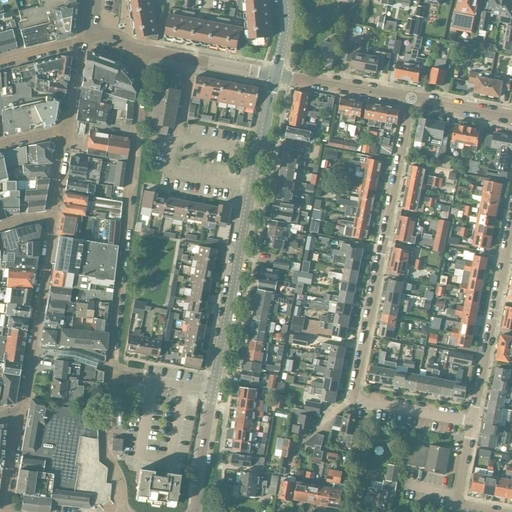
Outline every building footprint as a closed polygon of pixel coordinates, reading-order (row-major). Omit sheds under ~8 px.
[(55,41),(73,37),(75,35),(76,16),(78,4),(77,4),(76,0),(37,0),(39,6),(23,10),(24,14),(26,19),(26,21),(18,23),(20,30),(24,47),(24,48),(26,48),(27,48),(31,47),(32,47),(32,46),(37,45),(38,45),(43,44),(44,44),(44,43),(49,42),(50,42),(55,41)] [(157,41),(159,35),(158,31),(155,32),(150,4),(153,3),(153,6),(160,5),(158,0),(128,0),(136,39),(147,37),(147,39),(157,41)] [(459,0),(458,10),(458,11),(454,11),(451,29),(472,33),(478,3),(476,3),(476,0),(459,0)] [(493,13),(500,15),(503,0),(490,0),(488,11),(483,10),(479,30),(487,31),(490,16),(492,17),(493,13)] [(511,0),(503,0),(500,15),(499,21),(509,23),(511,17),(511,13),(511,0)] [(248,7),(249,21),(269,20),(268,2),(239,4),(239,10),(246,10),(246,7),(248,7)] [(416,16),(422,17),(424,7),(418,6),(416,16)] [(166,38),(183,41),(189,12),(182,11),(181,17),(184,18),(184,20),(170,17),(166,38)] [(183,41),(201,45),(205,24),(191,21),(192,19),(194,20),(195,13),(189,12),(183,41)] [(205,24),(201,45),(219,48),(224,19),(218,18),(217,24),(219,25),(219,27),(205,24)] [(224,19),(219,48),(237,52),(241,31),(226,28),(227,26),(230,27),(231,20),(224,19)] [(414,26),(415,20),(408,19),(408,21),(403,20),(401,33),(406,33),(406,34),(413,35),(414,26)] [(269,20),(249,21),(250,36),(247,36),(248,40),(271,38),(269,20)] [(12,32),(12,29),(3,32),(9,51),(17,49),(17,48),(15,43),(14,37),(12,32)] [(3,32),(0,32),(0,52),(0,54),(9,51),(3,32)] [(399,55),(401,42),(396,41),(393,54),(399,55)] [(338,46),(323,42),(320,56),(336,59),(338,46)] [(456,45),(450,44),(448,58),(453,59),(456,45)] [(357,71),(363,72),(367,54),(360,53),(361,47),(350,45),(347,60),(353,62),(351,68),(357,69),(357,71)] [(367,54),(363,72),(370,74),(371,72),(376,73),(377,68),(383,70),(382,74),(387,74),(392,53),(375,50),(374,56),(367,54)] [(411,55),(406,79),(412,80),(412,81),(417,82),(417,81),(418,81),(420,72),(424,72),(427,60),(417,58),(418,51),(412,50),(411,55)] [(123,88),(134,91),(135,82),(123,66),(118,65),(118,64),(108,60),(109,59),(108,57),(106,56),(104,57),(104,59),(93,55),(94,53),(87,52),(83,77),(113,85),(123,88)] [(401,78),(406,79),(411,55),(405,54),(404,62),(397,61),(394,76),(396,77),(396,78),(401,79),(401,78)] [(57,79),(67,81),(69,71),(69,70),(70,58),(60,57),(54,59),(57,71),(58,70),(57,77),(53,76),(52,82),(56,83),(57,79)] [(436,58),(435,62),(434,68),(433,68),(432,70),(431,70),(430,75),(431,75),(430,83),(442,86),(444,77),(445,77),(446,70),(445,70),(447,60),(436,58)] [(57,71),(54,59),(47,60),(50,72),(57,71)] [(43,74),(50,72),(47,60),(40,62),(43,74)] [(35,75),(43,74),(40,62),(33,64),(35,75)] [(28,77),(35,75),(33,64),(26,66),(28,77)] [(21,78),(28,77),(26,66),(18,68),(21,78)] [(21,78),(18,68),(11,69),(13,80),(21,78)] [(172,128),(179,92),(177,91),(181,73),(162,69),(159,87),(157,87),(150,124),(155,125),(153,133),(169,136),(170,128),(172,128)] [(474,92),(487,95),(490,79),(491,72),(485,70),(478,73),(470,72),(468,82),(476,84),(474,92)] [(11,97),(11,89),(10,72),(0,73),(0,72),(0,96),(0,98),(11,98),(11,97)] [(134,91),(123,88),(113,85),(83,77),(81,87),(113,96),(133,102),(133,100),(134,91)] [(201,99),(205,78),(195,77),(192,97),(201,99)] [(210,101),(213,80),(205,78),(201,99),(210,101)] [(490,79),(487,95),(499,97),(501,89),(509,90),(511,80),(503,78),(502,82),(490,79)] [(56,83),(52,82),(47,82),(46,80),(44,80),(44,81),(36,79),(27,82),(27,90),(30,90),(64,97),(67,81),(57,79),(56,83)] [(218,102),(222,82),(213,80),(210,101),(218,102)] [(12,89),(11,89),(11,97),(11,98),(0,98),(0,99),(1,116),(3,136),(42,128),(43,128),(44,128),(47,127),(52,125),(54,123),(56,119),(57,114),(59,108),(60,102),(50,99),(46,98),(31,98),(30,90),(27,90),(27,82),(23,84),(12,85),(12,89)] [(227,104),(231,83),(222,82),(218,102),(227,104)] [(236,106),(240,85),(231,83),(227,104),(236,106)] [(245,107),(249,87),(240,85),(236,106),(245,107)] [(113,100),(113,96),(81,87),(79,99),(112,107),(113,100)] [(258,88),(249,87),(245,107),(254,109),(258,88)] [(293,103),(308,106),(319,108),(320,102),(312,100),(312,101),(309,100),(310,94),(295,92),(293,103)] [(132,120),(133,102),(113,96),(113,100),(112,107),(111,109),(125,112),(125,118),(125,119),(124,125),(131,126),(132,120)] [(348,122),(352,100),(341,98),(338,113),(343,114),(342,121),(348,122)] [(108,124),(111,109),(112,107),(79,99),(76,121),(108,124)] [(363,102),(352,100),(348,122),(354,124),(356,117),(360,118),(363,102)] [(306,117),(308,106),(293,103),(291,114),(306,117)] [(374,127),(378,105),(367,103),(364,118),(369,119),(368,126),(374,127)] [(378,105),(374,127),(381,129),(382,122),(386,122),(389,107),(378,105)] [(389,107),(386,122),(385,129),(391,131),(393,124),(397,125),(400,109),(389,107)] [(291,114),(289,125),(304,128),(308,129),(309,123),(305,122),(306,117),(291,114)] [(415,141),(413,149),(420,151),(421,145),(428,147),(429,144),(438,146),(441,146),(442,137),(445,124),(419,119),(415,141)] [(458,142),(465,143),(468,128),(455,126),(451,148),(456,149),(458,142)] [(314,139),(310,138),(311,132),(289,127),(286,138),(287,138),(294,139),(314,143),(314,139)] [(468,128),(465,143),(471,144),(469,151),(475,152),(480,130),(468,128)] [(127,162),(130,137),(89,131),(86,154),(90,155),(90,156),(116,160),(127,162)] [(478,168),(477,174),(487,176),(488,174),(506,178),(508,168),(507,168),(511,152),(511,151),(511,136),(502,134),(494,133),(493,137),(487,135),(484,147),(498,149),(496,161),(495,166),(490,165),(488,170),(478,168)] [(287,138),(285,148),(292,149),(294,139),(287,138)] [(344,142),(329,139),(328,146),(343,149),(344,142)] [(28,146),(30,165),(51,163),(50,153),(53,150),(53,145),(50,142),(28,146)] [(357,144),(345,142),(344,149),(356,151),(357,144)] [(371,145),(363,143),(362,152),(369,154),(371,145)] [(380,153),(391,155),(393,146),(382,144),(380,153)] [(285,148),(283,158),(299,162),(301,155),(305,156),(306,153),(309,154),(310,148),(307,148),(306,147),(300,146),(299,151),(292,149),(285,148)] [(3,172),(5,172),(4,167),(23,165),(27,165),(26,147),(4,152),(0,152),(0,183),(2,183),(3,183),(3,172)] [(332,160),(333,151),(327,150),(325,159),(332,160)] [(445,156),(444,159),(442,168),(450,169),(452,158),(445,156)] [(94,184),(101,185),(101,182),(94,181),(96,167),(103,168),(104,160),(88,157),(88,159),(76,157),(76,158),(70,157),(68,174),(90,177),(89,184),(94,184)] [(305,163),(299,162),(283,158),(281,169),(297,172),(299,165),(304,166),(305,163)] [(349,166),(359,168),(380,172),(382,162),(367,159),(366,165),(360,163),(360,162),(350,160),(349,166)] [(345,169),(346,165),(325,161),(324,168),(330,169),(331,167),(345,169)] [(478,162),(470,161),(467,173),(476,174),(478,162)] [(126,163),(116,162),(116,166),(113,183),(113,186),(123,188),(126,163)] [(26,181),(49,179),(48,179),(49,178),(47,178),(50,164),(51,164),(51,163),(30,165),(27,165),(23,165),(23,181),(26,181)] [(110,165),(107,182),(113,183),(116,166),(110,165)] [(410,166),(408,177),(439,183),(439,179),(424,175),(425,169),(410,166)] [(356,167),(355,172),(358,172),(365,173),(363,179),(378,182),(380,172),(359,168),(356,167)] [(281,169),(279,179),(295,182),(297,175),(304,176),(304,173),(297,172),(281,169)] [(3,172),(3,183),(3,197),(3,213),(19,214),(19,189),(16,189),(16,181),(7,182),(5,172),(3,172)] [(438,187),(439,183),(408,177),(406,187),(421,190),(422,184),(438,187)] [(19,189),(19,214),(23,214),(42,211),(43,209),(45,200),(49,179),(26,181),(23,181),(16,181),(16,189),(19,189)] [(279,179),(277,189),(298,193),(298,190),(299,190),(301,183),(295,182),(279,179)] [(378,182),(363,179),(362,184),(359,184),(359,182),(354,181),(353,183),(345,182),(344,185),(376,192),(378,182)] [(89,184),(67,180),(65,191),(67,191),(86,194),(87,188),(94,189),(94,184),(89,184)] [(477,187),(476,191),(481,192),(499,195),(501,184),(485,181),(484,188),(482,188),(477,187)] [(331,184),(320,182),(318,189),(330,191),(331,184)] [(361,193),(360,198),(374,201),(376,192),(344,185),(343,190),(358,194),(358,192),(361,193)] [(420,197),(421,190),(406,187),(404,198),(434,204),(435,200),(420,197)] [(277,189),(275,200),(291,203),(293,196),(297,197),(297,196),(298,193),(277,189)] [(141,208),(140,215),(151,217),(152,213),(155,197),(155,196),(156,193),(144,191),(141,208)] [(110,219),(120,220),(122,202),(109,199),(109,201),(67,192),(65,192),(61,212),(94,217),(110,219)] [(499,195),(481,192),(480,196),(482,196),(481,203),(497,206),(499,195)] [(155,197),(152,213),(159,214),(158,217),(162,218),(165,198),(155,196),(155,197)] [(165,198),(162,218),(165,218),(173,220),(173,217),(176,200),(165,198)] [(374,201),(360,198),(359,204),(357,204),(357,203),(348,201),(337,199),(336,204),(347,206),(372,211),(374,201)] [(434,204),(404,198),(402,208),(417,211),(418,205),(434,208),(434,204)] [(173,217),(173,220),(179,221),(182,222),(186,202),(176,200),(173,217)] [(186,202),(182,222),(186,222),(187,220),(194,221),(197,204),(186,202)] [(275,202),(273,210),(299,215),(307,217),(308,213),(299,211),(300,206),(275,202)] [(497,206),(481,203),(480,209),(478,209),(477,213),(495,216),(497,206)] [(201,225),(204,226),(207,207),(197,204),(194,221),(201,223),(201,225)] [(219,206),(218,209),(219,209),(215,225),(219,226),(219,223),(227,224),(230,208),(219,206)] [(347,206),(345,216),(356,218),(370,221),(372,211),(347,206)] [(207,207),(204,226),(207,227),(215,228),(215,225),(219,209),(218,209),(207,207)] [(273,210),(271,219),(291,223),(297,224),(298,217),(299,215),(273,210)] [(447,220),(449,213),(437,211),(436,217),(447,220)] [(87,226),(92,230),(94,217),(61,212),(59,224),(80,227),(80,225),(87,226)] [(478,218),(477,224),(493,227),(495,216),(477,213),(476,217),(478,218)] [(400,216),(398,228),(423,233),(424,228),(418,226),(419,220),(400,216)] [(370,221),(356,218),(355,223),(338,220),(338,225),(347,227),(368,231),(370,221)] [(110,219),(107,244),(117,245),(120,220),(110,219)] [(319,234),(321,221),(314,220),(312,233),(319,234)] [(435,235),(446,237),(449,222),(438,220),(435,235)] [(271,221),(269,229),(286,232),(287,229),(306,232),(307,227),(300,226),(271,221)] [(18,250),(28,250),(28,244),(38,242),(38,241),(41,228),(38,224),(14,229),(4,232),(6,245),(6,262),(13,262),(14,256),(18,256),(18,250)] [(80,227),(59,224),(58,236),(59,236),(58,237),(90,241),(92,230),(87,226),(80,225),(80,227)] [(493,227),(477,224),(475,231),(474,230),(473,234),(491,238),(493,227)] [(366,240),(368,231),(347,227),(345,236),(366,240)] [(398,228),(395,240),(414,244),(415,238),(422,238),(423,233),(398,228)] [(291,233),(286,232),(269,229),(268,238),(285,241),(285,238),(290,238),(291,233)] [(491,238),(473,234),(472,238),(474,239),(472,246),(489,249),(491,238)] [(443,253),(446,237),(435,235),(432,251),(443,253)] [(107,244),(90,241),(58,237),(53,270),(113,281),(117,245),(107,244)] [(316,238),(308,237),(305,250),(312,251),(314,242),(315,243),(316,238)] [(298,244),(285,241),(268,238),(266,247),(283,250),(284,246),(289,247),(297,248),(298,244)] [(38,255),(38,242),(28,244),(28,250),(18,250),(18,256),(38,255)] [(334,256),(360,261),(363,250),(350,247),(350,245),(342,244),(340,251),(333,250),(332,256),(334,256)] [(195,258),(214,261),(216,250),(200,247),(198,254),(196,254),(195,258)] [(394,248),(392,260),(407,263),(408,257),(411,258),(413,252),(394,248)] [(13,262),(6,262),(0,262),(1,269),(3,269),(8,269),(36,271),(36,270),(38,255),(18,256),(14,256),(13,262)] [(360,261),(334,256),(333,262),(346,265),(345,270),(358,272),(360,261)] [(456,260),(455,264),(485,270),(487,259),(475,256),(473,263),(456,260)] [(197,261),(196,269),(212,272),(214,261),(195,258),(194,261),(197,261)] [(275,260),(273,268),(289,271),(290,263),(275,260)] [(407,263),(392,260),(389,272),(408,275),(409,270),(406,269),(407,263)] [(463,270),(462,277),(482,281),(485,270),(455,264),(454,269),(463,270)] [(262,268),(260,278),(277,281),(279,272),(262,268)] [(0,288),(7,289),(7,288),(8,269),(3,269),(2,282),(0,281),(0,288)] [(8,269),(7,288),(32,289),(36,271),(8,269)] [(192,275),(191,279),(210,282),(212,272),(196,269),(194,275),(192,275)] [(113,281),(53,270),(51,286),(49,286),(112,292),(114,281),(113,281)] [(337,279),(343,280),(356,283),(358,272),(345,270),(344,275),(329,272),(328,277),(330,278),(337,279)] [(299,272),(297,282),(307,284),(309,274),(299,272)] [(460,288),(480,292),(482,281),(462,277),(461,284),(460,288)] [(260,278),(258,288),(275,291),(276,288),(276,285),(287,287),(288,283),(279,281),(277,281),(260,278)] [(210,282),(191,279),(190,282),(193,282),(192,290),(208,293),(210,282)] [(356,283),(343,280),(341,291),(354,294),(356,283)] [(390,280),(388,291),(401,294),(402,289),(414,291),(415,285),(390,280)] [(297,283),(295,294),(302,295),(304,284),(297,283)] [(47,298),(87,303),(88,300),(99,302),(111,303),(112,292),(49,286),(47,298)] [(0,303),(29,307),(29,306),(31,291),(17,290),(7,289),(0,288),(0,303)] [(460,288),(459,292),(461,293),(460,300),(466,301),(478,303),(480,292),(460,288)] [(208,293),(192,290),(190,297),(188,296),(187,300),(206,304),(208,293)] [(256,299),(279,303),(286,305),(291,306),(292,306),(293,299),(287,298),(287,300),(274,298),(275,293),(258,290),(256,299)] [(354,294),(341,291),(340,297),(325,294),(324,300),(330,301),(352,305),(354,294)] [(399,299),(401,294),(388,291),(385,302),(398,305),(404,306),(411,308),(412,302),(399,299)] [(86,310),(87,303),(47,298),(45,313),(85,318),(86,310)] [(277,314),(279,303),(256,299),(254,309),(273,313),(277,314)] [(88,300),(87,303),(86,310),(110,313),(111,303),(99,302),(88,300)] [(190,312),(204,314),(206,304),(187,300),(186,303),(189,304),(188,311),(190,312)] [(437,300),(435,306),(442,307),(444,308),(445,301),(437,300)] [(146,303),(134,301),(132,308),(144,311),(145,306),(146,303)] [(325,310),(326,304),(311,301),(310,307),(325,310)] [(352,305),(330,301),(328,312),(349,316),(352,305)] [(478,303),(466,301),(465,307),(457,306),(456,310),(476,314),(478,303)] [(383,314),(396,316),(398,305),(385,302),(383,314)] [(29,307),(0,303),(0,315),(5,316),(28,318),(29,307)] [(254,309),(252,319),(269,323),(269,322),(271,316),(273,316),(273,313),(271,313),(254,309)] [(109,321),(110,313),(86,310),(85,318),(108,321),(109,321)] [(476,314),(456,310),(456,311),(455,314),(456,315),(463,316),(462,323),(474,325),(476,314)] [(207,315),(204,314),(190,312),(189,318),(187,318),(186,322),(205,326),(207,315)] [(320,322),(321,322),(347,327),(349,316),(328,312),(327,317),(321,316),(320,322)] [(108,321),(85,318),(45,313),(43,327),(83,332),(83,330),(100,332),(107,333),(108,321)] [(394,327),(399,328),(406,330),(408,324),(401,323),(400,324),(395,323),(396,316),(383,314),(381,325),(394,327)] [(28,318),(5,316),(0,315),(0,336),(2,337),(3,328),(8,329),(26,331),(28,318)] [(511,318),(505,317),(503,328),(511,329),(511,318)] [(441,319),(434,318),(431,328),(439,330),(441,319)] [(250,330),(269,333),(273,334),(275,323),(269,322),(269,323),(252,319),(250,330)] [(454,321),(452,328),(451,332),(472,336),(474,325),(462,323),(454,321)] [(187,325),(186,333),(203,336),(205,326),(186,322),(185,325),(187,325)] [(345,339),(347,327),(321,322),(320,328),(333,330),(332,336),(345,339)] [(392,339),(394,327),(381,325),(379,336),(392,339)] [(43,327),(40,344),(41,344),(40,349),(75,352),(104,362),(106,350),(108,333),(107,333),(100,332),(83,330),(83,332),(43,327)] [(7,337),(25,340),(26,331),(8,329),(7,337)] [(125,351),(136,353),(140,334),(140,330),(134,329),(133,336),(128,335),(125,351)] [(248,340),(269,344),(271,344),(272,338),(266,337),(267,335),(269,335),(269,333),(250,330),(248,340)] [(275,332),(274,339),(281,341),(282,334),(275,332)] [(472,336),(451,332),(451,336),(450,336),(448,345),(458,347),(458,346),(469,348),(472,336)] [(203,336),(186,333),(185,340),(182,339),(181,343),(201,347),(203,336)] [(147,355),(150,339),(143,337),(144,335),(140,334),(136,353),(147,355)] [(428,343),(436,344),(438,336),(430,334),(428,343)] [(307,347),(309,338),(294,335),(290,335),(289,343),(292,343),(292,344),(307,347)] [(499,348),(511,350),(511,337),(501,336),(499,348)] [(7,337),(2,337),(0,345),(23,348),(25,340),(7,337)] [(157,340),(150,339),(147,355),(158,358),(162,338),(158,337),(157,340)] [(267,354),(269,344),(248,340),(246,350),(263,353),(267,354)] [(184,347),(182,354),(199,358),(199,357),(202,358),(199,357),(201,347),(181,343),(181,346),(184,347)] [(330,357),(343,360),(345,348),(322,344),(321,349),(331,351),(330,357)] [(23,348),(0,345),(0,347),(0,353),(3,354),(11,355),(22,356),(23,348)] [(511,350),(499,348),(497,360),(509,362),(511,362),(511,350)] [(246,350),(244,361),(265,365),(266,363),(267,354),(263,353),(246,350)] [(384,363),(386,356),(386,353),(380,352),(377,368),(371,367),(368,381),(381,383),(383,369),(384,363)] [(473,356),(455,352),(453,363),(471,366),(473,356)] [(11,355),(3,354),(2,361),(4,361),(10,362),(11,355)] [(199,358),(182,354),(181,358),(185,358),(183,365),(200,369),(202,358),(199,357),(199,358)] [(10,362),(21,363),(22,356),(11,355),(10,362)] [(91,382),(97,383),(102,383),(103,373),(95,370),(96,367),(73,360),(55,357),(55,360),(53,378),(91,382)] [(317,360),(315,365),(341,370),(343,360),(330,357),(329,362),(317,360)] [(285,371),(291,372),(293,361),(287,360),(285,371)] [(10,362),(4,361),(2,374),(19,376),(21,363),(10,362)] [(280,368),(265,365),(244,361),(243,370),(260,373),(260,369),(280,372),(280,368)] [(341,370),(315,365),(314,371),(327,373),(326,379),(339,382),(341,370)] [(495,379),(508,382),(510,370),(497,368),(495,379)] [(392,385),(395,371),(383,369),(381,383),(392,385)] [(267,375),(260,374),(243,370),(241,378),(258,382),(259,379),(266,380),(267,380),(268,380),(267,387),(269,387),(275,389),(278,376),(268,374),(267,375)] [(405,387),(408,373),(395,371),(392,385),(405,387)] [(443,380),(438,379),(439,373),(438,372),(433,371),(431,378),(428,392),(440,394),(443,380)] [(289,372),(287,379),(299,381),(300,375),(289,372)] [(416,390),(419,376),(408,373),(405,387),(416,390)] [(2,374),(1,383),(0,386),(0,406),(8,405),(14,404),(19,376),(2,374)] [(428,392),(431,378),(419,376),(416,390),(428,392)] [(96,394),(97,383),(91,382),(53,378),(51,397),(56,397),(56,400),(58,403),(71,404),(81,405),(82,392),(96,394)] [(455,382),(452,396),(465,399),(467,385),(461,383),(462,380),(456,378),(455,382)] [(339,382),(326,379),(325,384),(310,381),(309,387),(337,393),(339,382)] [(511,387),(507,387),(508,382),(495,379),(493,390),(511,393),(511,387)] [(452,396),(455,382),(443,380),(440,394),(452,396)] [(285,384),(278,383),(276,393),(283,394),(285,384)] [(337,393),(309,387),(307,393),(323,396),(321,401),(334,404),(337,393)] [(240,388),(239,398),(257,401),(260,401),(260,395),(262,395),(263,390),(240,388)] [(511,399),(511,393),(493,390),(491,401),(504,404),(505,398),(511,399)] [(284,409),(286,396),(276,394),(274,407),(284,409)] [(260,401),(257,401),(239,398),(237,409),(262,412),(264,402),(260,401)] [(86,410),(85,410),(50,405),(47,402),(32,400),(20,470),(54,476),(51,501),(90,507),(91,501),(101,502),(110,500),(111,484),(106,483),(107,468),(98,461),(97,437),(97,423),(84,418),(86,410)] [(511,410),(503,409),(504,404),(491,401),(488,412),(511,417),(511,410)] [(306,402),(305,411),(319,414),(321,405),(306,402)] [(305,411),(291,408),(290,414),(300,416),(298,427),(294,426),(292,432),(306,435),(307,429),(311,430),(313,418),(302,415),(302,411),(305,411)] [(237,409),(236,419),(254,422),(254,418),(263,419),(264,412),(262,412),(237,409)] [(511,422),(511,417),(488,412),(486,423),(499,426),(500,420),(511,422)] [(357,417),(344,414),(344,417),(336,415),(332,426),(341,428),(340,432),(348,434),(347,435),(346,436),(345,439),(346,441),(352,443),(352,440),(358,442),(360,430),(354,429),(357,417)] [(236,419),(235,430),(253,432),(253,428),(259,428),(260,427),(269,428),(269,424),(254,422),(236,419)] [(506,427),(499,426),(486,423),(484,434),(509,439),(510,434),(505,433),(506,427)] [(253,432),(235,430),(233,440),(251,442),(253,432)] [(306,442),(305,445),(315,448),(315,445),(321,446),(324,436),(316,434),(306,442)] [(509,439),(484,434),(482,445),(495,448),(496,442),(508,445),(509,439)] [(403,445),(399,437),(386,444),(391,452),(403,445)] [(122,439),(113,438),(111,450),(121,452),(122,439)] [(281,456),(293,458),(296,441),(284,439),(281,456)] [(233,441),(232,451),(254,454),(255,447),(257,448),(257,444),(251,443),(233,441)] [(408,444),(404,465),(426,468),(426,471),(445,475),(450,449),(430,445),(430,448),(408,444)] [(315,448),(313,458),(322,459),(323,452),(320,451),(321,446),(315,445),(315,448)] [(260,458),(252,457),(233,455),(232,466),(250,468),(251,464),(259,465),(260,458)] [(365,498),(364,504),(366,507),(372,508),(372,509),(386,511),(388,511),(392,493),(395,494),(397,484),(399,469),(388,467),(385,482),(384,481),(383,484),(372,481),(370,489),(369,488),(368,496),(365,498)] [(510,480),(511,475),(511,468),(511,467),(507,467),(505,479),(499,478),(495,496),(507,498),(510,480)] [(326,488),(320,487),(316,505),(328,507),(335,470),(328,469),(326,482),(328,482),(326,488)] [(34,511),(49,511),(51,501),(54,476),(20,470),(16,493),(24,494),(22,510),(34,511)] [(139,470),(136,496),(145,497),(145,500),(166,503),(167,500),(176,502),(179,476),(139,470)] [(342,472),(335,470),(328,507),(340,509),(343,491),(336,490),(337,484),(340,484),(342,472)] [(487,476),(484,493),(495,496),(499,478),(493,477),(495,471),(492,471),(488,470),(487,476)] [(241,472),(240,483),(259,486),(258,488),(264,488),(266,488),(267,482),(259,481),(260,474),(241,472)] [(472,491),(484,493),(487,476),(475,474),(472,491)] [(270,487),(277,488),(279,478),(272,477),(270,487)] [(289,479),(283,478),(279,499),(285,500),(286,501),(289,502),(290,501),(291,501),(296,478),(289,477),(289,479)] [(263,497),(264,488),(258,488),(259,486),(240,483),(239,495),(257,497),(257,496),(263,497)] [(305,503),(309,485),(297,483),(293,500),(305,503)] [(316,505),(320,487),(309,485),(305,503),(316,505)]
